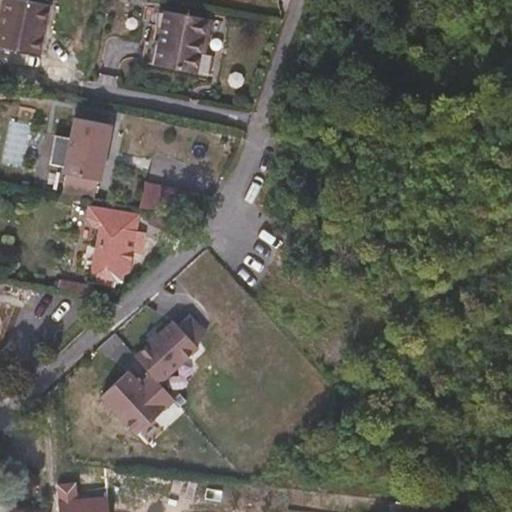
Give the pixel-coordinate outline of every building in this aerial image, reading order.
[(0,44),(42,54),(53,3),(37,0),(4,0),(0,22),(0,44)] [(198,81),(205,47),(210,44),(213,28),(165,20),(156,75),(198,81)] [(260,78),(273,40),(257,34),(243,71),(260,78)] [(99,192),(110,136),(73,129),(62,184),(64,185),(60,204),(93,210),(96,191),(99,192)] [(189,230),(194,205),(160,198),(154,222),(189,230)] [(132,263),(136,241),(139,229),(105,222),(93,286),(115,290),(117,289),(122,290),(127,262),(132,263)] [(61,294),(48,309),(45,307),(32,321),(55,341),(80,311),(61,294)] [(170,326),(136,355),(151,372),(140,381),(147,389),(159,378),(165,386),(198,357),(170,326)] [(131,370),(101,396),(138,440),(180,404),(165,386),(159,378),(147,389),(140,381),(131,370)] [(0,411),(10,402),(0,390),(0,411)]
